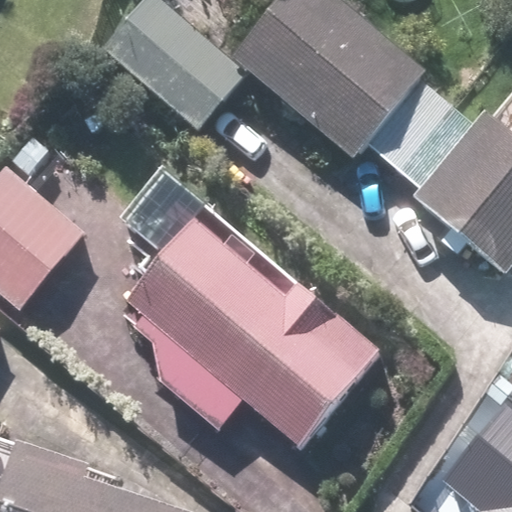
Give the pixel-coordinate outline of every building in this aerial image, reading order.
[(155,0),(152,0),(105,55),(200,136),(249,79),(155,0)] [(432,77),(339,0),(291,0),(238,62),(358,164),(370,150),(425,197),(419,204),(510,280),(511,277),(511,136),(490,118),(478,132),(424,86),(432,77)] [(11,170),(0,183),(0,294),(25,315),(91,235),(11,170)] [(222,434),(238,416),(239,417),(248,406),(305,453),(386,357),(170,177),(127,229),(159,255),(143,274),(154,283),(123,320),(167,357),(164,387),(222,434)] [(483,511),(511,511),(511,404),(450,479),(486,509),(483,511)] [(23,447),(1,511),(177,511),(92,484),(96,471),(23,447)]
